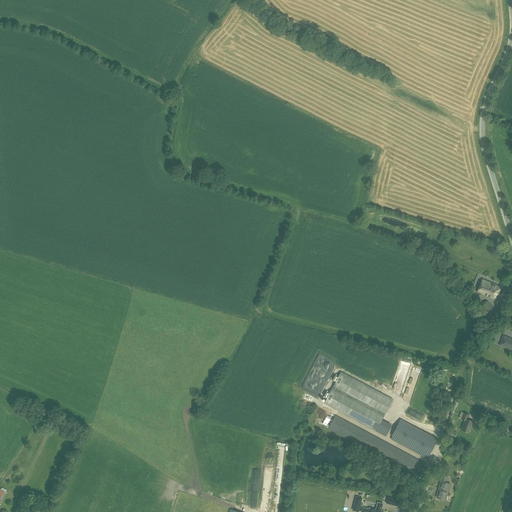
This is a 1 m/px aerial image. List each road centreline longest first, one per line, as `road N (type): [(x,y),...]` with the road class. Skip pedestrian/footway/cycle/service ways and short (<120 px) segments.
road 1 (track): [(442,434),(466,356),(489,322),(437,257),(363,223)]
road 2 (unclassified): [(511,234),(482,135),(485,103),(511,40)]
